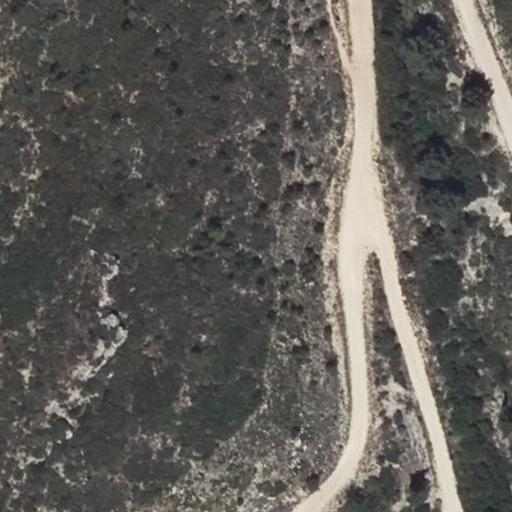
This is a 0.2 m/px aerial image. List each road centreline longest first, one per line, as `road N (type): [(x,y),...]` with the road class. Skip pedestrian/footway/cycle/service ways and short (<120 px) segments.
road 1 (track): [(302,511),(344,468),(359,428),(349,250),(363,107),(356,0)]
road 2 (track): [(358,165),(451,511)]
road 3 (track): [(462,0),(511,123)]
